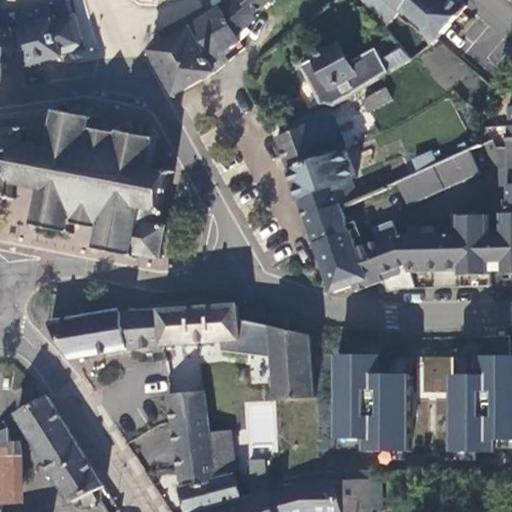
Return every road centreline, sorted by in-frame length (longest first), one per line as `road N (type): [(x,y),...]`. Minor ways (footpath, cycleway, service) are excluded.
road 1 (tertiary): [(511,315),(391,321),(253,293)]
road 2 (tertiary): [(253,293),(159,104),(130,81)]
road 3 (tertiary): [(15,278),(253,293)]
road 4 (secondary): [(139,511),(57,374),(28,340),(0,324)]
road 5 (tertiary): [(130,81),(0,103)]
